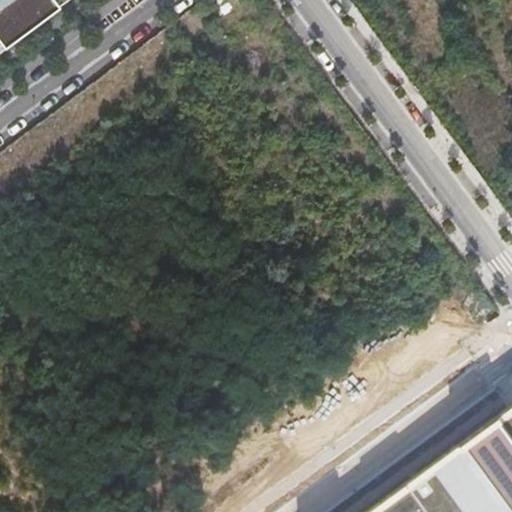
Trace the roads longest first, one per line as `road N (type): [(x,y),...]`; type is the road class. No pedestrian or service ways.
road 1 (residential): [(311,0),(511,277)]
road 2 (residential): [(304,511),(511,362)]
road 3 (residential): [(0,121),(163,0)]
